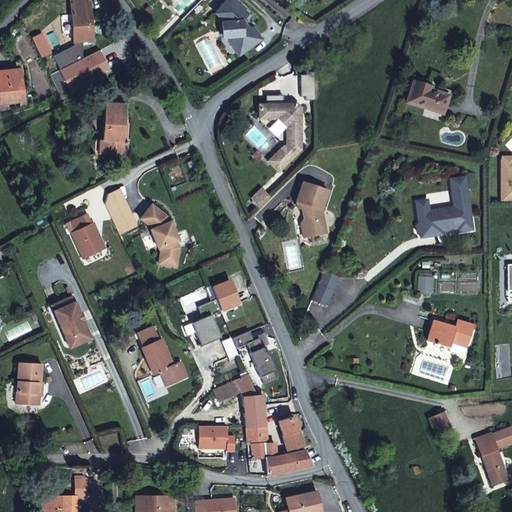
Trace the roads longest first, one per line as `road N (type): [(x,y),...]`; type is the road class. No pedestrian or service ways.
road 1 (unclassified): [(337,467),(204,131)]
road 2 (residential): [(337,467),(239,484),(151,462),(0,460)]
road 3 (unclassified): [(204,131),(207,111),(227,92),(371,0)]
road 4 (unclassified): [(118,0),(204,131)]
road 5 (unknown): [(438,118),(457,113),(469,97),(484,39),(511,19)]
road 6 (unknown): [(425,394),(297,371)]
